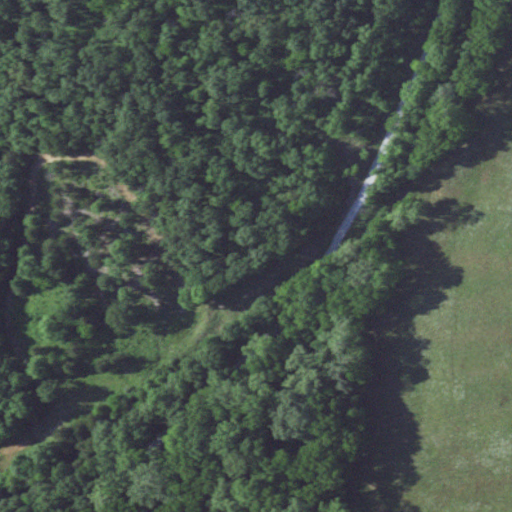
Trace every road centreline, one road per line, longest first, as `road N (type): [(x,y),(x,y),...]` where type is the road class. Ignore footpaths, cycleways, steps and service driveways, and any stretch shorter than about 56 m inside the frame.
road 1 (residential): [(229,365),(282,318),(325,257),(372,172),(440,0)]
road 2 (residential): [(53,511),(134,465),(229,365)]
